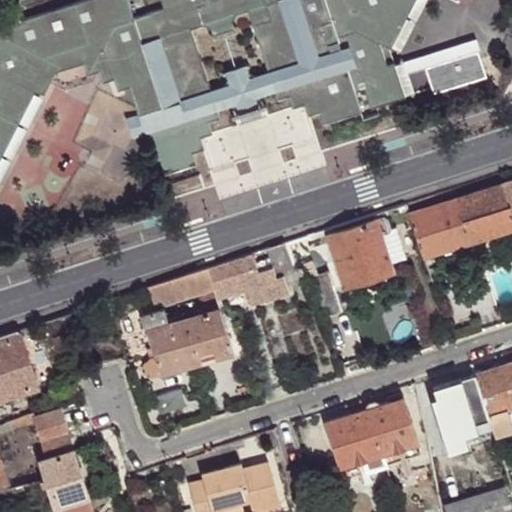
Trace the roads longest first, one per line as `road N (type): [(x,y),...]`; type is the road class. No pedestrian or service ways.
road 1 (residential): [(511,139),(0,306)]
road 2 (residential): [(511,336),(143,454),(113,378)]
